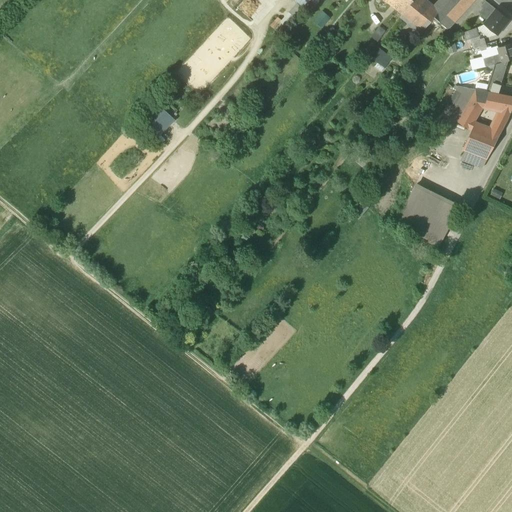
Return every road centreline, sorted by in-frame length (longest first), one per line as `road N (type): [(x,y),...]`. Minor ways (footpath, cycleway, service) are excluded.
road 1 (track): [(0,200),(387,511)]
road 2 (residential): [(305,444),(420,304),(511,122)]
road 3 (track): [(69,256),(221,95),(251,53),(261,17)]
